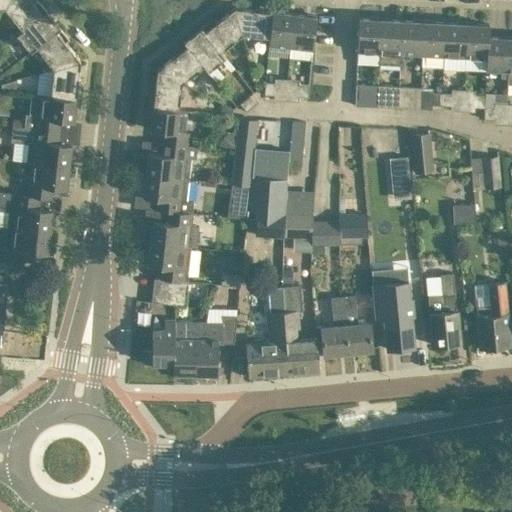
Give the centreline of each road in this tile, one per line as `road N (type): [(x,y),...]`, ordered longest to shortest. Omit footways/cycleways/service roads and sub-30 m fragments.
road 1 (residential): [(511,374),(251,398),(201,450)]
road 2 (tertiary): [(95,268),(123,0)]
road 3 (secondary): [(252,465),(511,418)]
road 4 (residential): [(511,135),(460,119),(337,110)]
road 5 (tertiary): [(89,413),(99,340),(95,268)]
road 6 (tertiary): [(95,268),(62,410)]
road 7 (secondary): [(117,476),(187,477),(252,465)]
